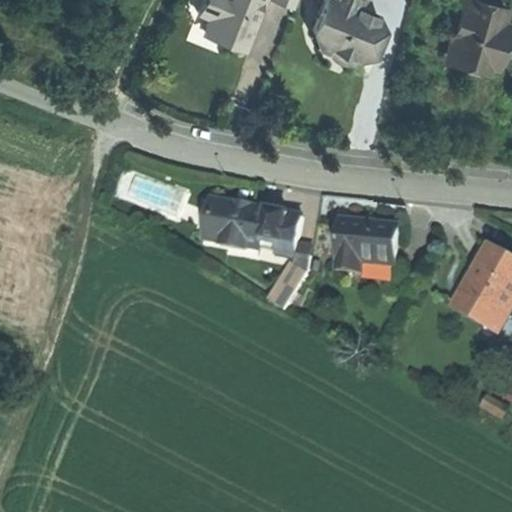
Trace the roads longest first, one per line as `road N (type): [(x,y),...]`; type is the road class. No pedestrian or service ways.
road 1 (residential): [(108,122),(176,147),(330,176),(511,194)]
road 2 (track): [(108,122),(63,304),(0,478)]
road 3 (track): [(165,0),(108,122)]
